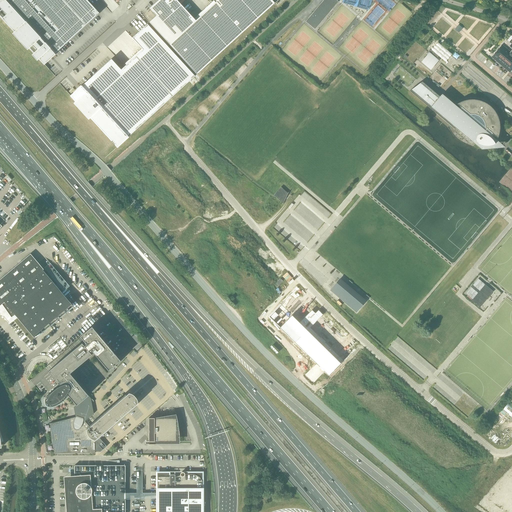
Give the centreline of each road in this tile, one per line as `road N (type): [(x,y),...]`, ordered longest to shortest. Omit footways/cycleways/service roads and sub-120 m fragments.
road 1 (unclassified): [(511,449),(492,450),(369,346),(188,150),(188,139),(263,50),(316,1)]
road 2 (unclassified): [(0,63),(265,353),(441,511)]
road 3 (motorway): [(417,511),(248,362),(25,127)]
road 4 (motorway): [(357,511),(25,127)]
road 5 (motorway): [(73,213),(329,511)]
road 6 (motorway): [(73,213),(202,405),(221,455),(225,511)]
road 7 (unclassified): [(33,459),(200,462)]
